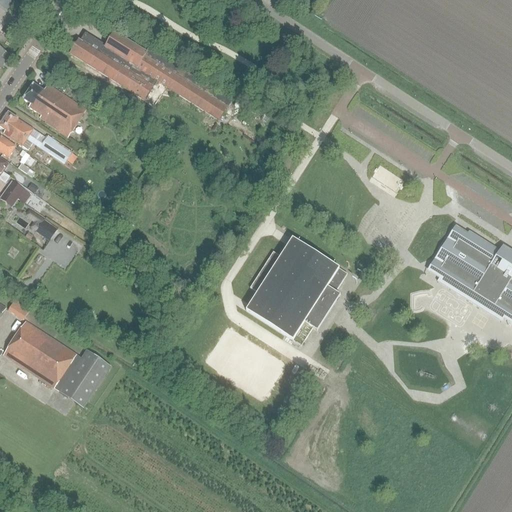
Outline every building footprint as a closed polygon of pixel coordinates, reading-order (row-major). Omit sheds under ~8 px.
[(40,0),(21,0),(22,1),(21,2),(34,10),(39,3),(39,2),(40,0)] [(108,81),(123,91),(144,104),(148,106),(157,92),(156,91),(159,86),(179,98),(199,111),(218,123),(231,103),(217,95),(215,98),(209,94),(189,82),(170,69),(147,54),(146,56),(130,46),(114,36),(105,49),(85,36),(80,44),(78,43),(70,57),(108,81)] [(33,85),(23,101),(30,106),(28,108),(40,116),(39,118),(45,122),(45,124),(68,139),(86,112),(48,86),(44,92),(33,85)] [(8,114),(0,125),(0,128),(2,130),(8,134),(6,137),(27,151),(31,146),(26,142),(33,131),(18,121),(8,114)] [(0,153),(8,160),(16,148),(0,137),(0,153)] [(47,139),(42,146),(67,163),(72,155),(47,139)] [(22,158),(19,163),(23,166),(24,164),(30,168),(34,162),(28,159),(29,158),(21,153),(19,156),(22,158)] [(0,181),(4,184),(9,178),(9,177),(3,173),(7,166),(0,161),(0,181)] [(21,165),(18,170),(31,179),(34,175),(21,165)] [(11,183),(5,192),(17,201),(24,206),(31,196),(11,183)] [(32,185),(28,190),(34,195),(38,190),(32,185)] [(0,200),(12,209),(17,201),(5,192),(0,198),(0,200)] [(43,222),(35,234),(48,243),(56,232),(43,222)] [(511,257),(501,250),(499,253),(469,234),(466,238),(453,230),(432,265),(444,273),(440,280),(458,291),(456,294),(490,315),(491,312),(503,320),(505,317),(511,321),(511,257)] [(29,235),(25,239),(30,243),(34,238),(29,235)] [(340,297),(336,294),(348,275),(293,240),(281,259),(273,254),(250,290),(258,295),(246,313),(301,348),(313,330),(317,333),(340,297)] [(15,301),(8,312),(22,322),(30,311),(15,301)] [(3,357),(54,391),(77,358),(25,324),(3,357)] [(111,368),(86,352),(58,394),(83,410),(111,368)]
